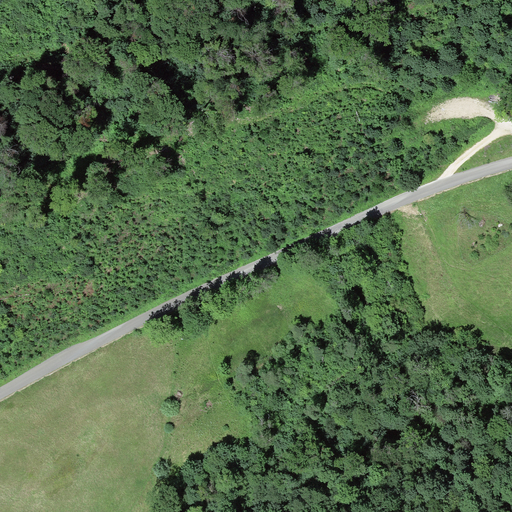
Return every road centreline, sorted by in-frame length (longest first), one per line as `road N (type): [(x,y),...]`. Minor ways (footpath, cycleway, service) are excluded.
road 1 (unclassified): [(511,164),(386,206),(0,393)]
road 2 (track): [(0,61),(134,28),(273,35),(437,0)]
road 3 (track): [(263,511),(280,496),(350,478),(443,437)]
